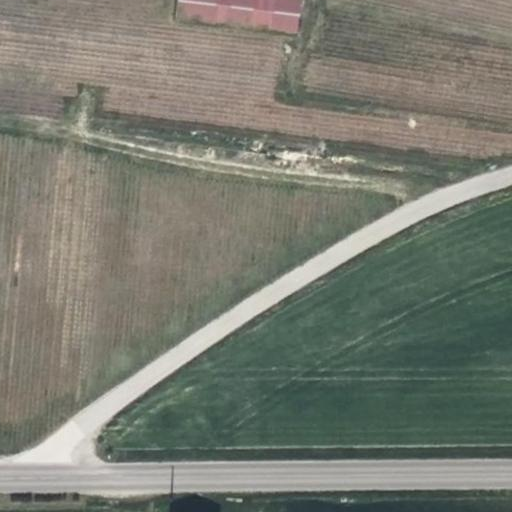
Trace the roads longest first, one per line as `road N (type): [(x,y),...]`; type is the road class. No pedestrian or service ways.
road 1 (track): [(26,478),(98,410),(290,282),(431,204),(511,176)]
road 2 (tertiary): [(511,475),(0,478)]
